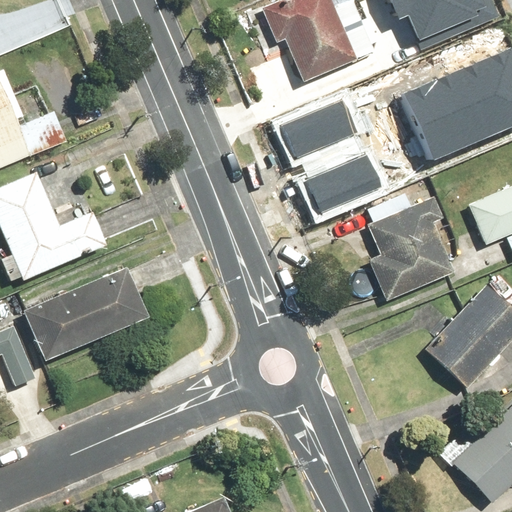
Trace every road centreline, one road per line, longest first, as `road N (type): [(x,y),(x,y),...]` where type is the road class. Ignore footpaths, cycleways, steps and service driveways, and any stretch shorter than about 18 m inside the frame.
road 1 (tertiary): [(268,328),(133,0)]
road 2 (residential): [(0,483),(249,375)]
road 3 (tertiary): [(349,511),(296,395)]
